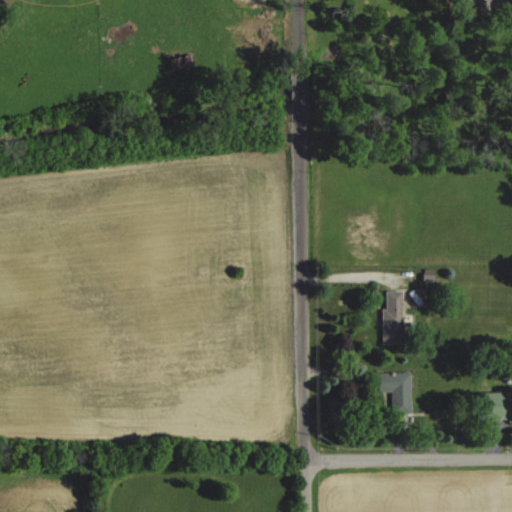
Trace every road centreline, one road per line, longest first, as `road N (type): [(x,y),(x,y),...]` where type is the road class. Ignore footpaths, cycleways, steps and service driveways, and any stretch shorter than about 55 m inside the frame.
road 1 (residential): [(304,459),(298,102)]
road 2 (residential): [(304,459),(511,458)]
